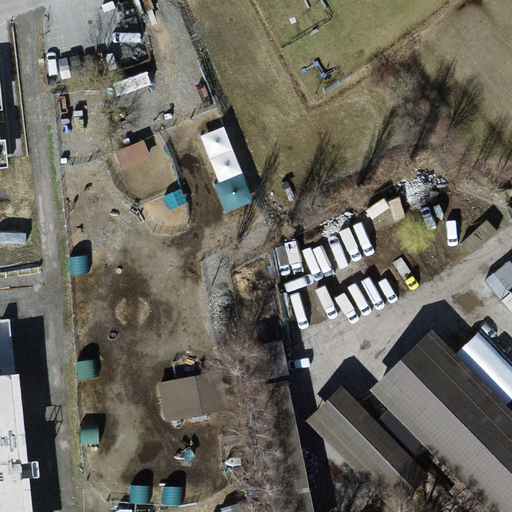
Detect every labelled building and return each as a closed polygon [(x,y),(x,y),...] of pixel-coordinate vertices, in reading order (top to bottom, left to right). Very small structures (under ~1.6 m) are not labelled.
[(211,143),(238,218),(264,209),(237,134),(211,143)] [(511,511),(511,411),(429,328),(367,390),(488,511),(511,511)] [(258,350),(283,511),(313,511),(288,345),(258,350)] [(218,374),(162,380),(167,421),(222,415),(218,374)] [(28,511),(11,377),(0,377),(0,511),(28,511)] [(430,474),(336,385),(301,422),(395,511),(430,474)]
